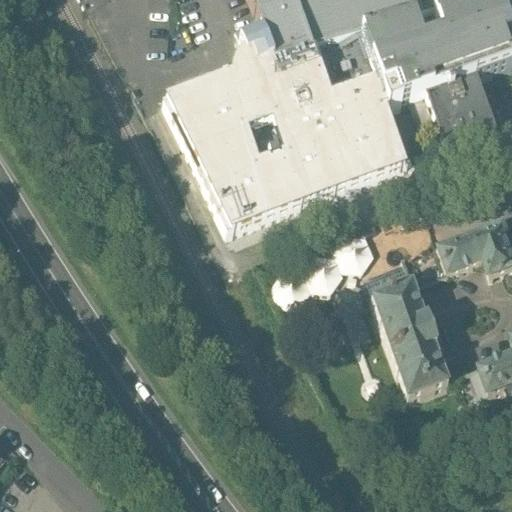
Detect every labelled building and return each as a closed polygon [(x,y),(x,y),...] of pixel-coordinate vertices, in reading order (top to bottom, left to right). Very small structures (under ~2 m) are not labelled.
[(245,0),(256,29),(271,73),(309,62),(308,59),(325,54),(384,36),(384,35),(410,26),(410,27),(459,12),(454,0),(245,0)] [(474,10),(460,16),(459,12),(410,27),(410,26),(384,35),(384,36),(325,54),(308,59),(309,62),(271,73),(256,29),(234,37),(242,62),(237,65),(234,69),(230,75),(230,78),(230,81),(230,85),(161,109),(226,238),(405,174),(385,119),(409,111),(473,87),(511,74),(511,31),(510,27),(511,26),(511,8),(510,3),(505,1),(501,2),(501,1),(474,10)] [(473,87),(409,111),(418,136),(432,131),(451,181),(500,164),(497,157),(498,157),(473,87)] [(511,262),(501,231),(436,255),(446,282),(483,269),(489,285),(511,276),(511,262)] [(307,307),(307,290),(338,290),(338,272),(363,272),(363,246),(335,246),(335,255),(308,255),(308,268),(276,268),(276,307),(307,307)] [(407,287),(367,301),(403,401),(443,386),(430,349),(432,348),(422,322),(420,322),(407,287)] [(511,350),(511,361),(478,374),(488,401),(503,396),(507,406),(511,404),(511,343),(509,344),(511,350)] [(488,401),(478,374),(469,378),(479,405),(488,401)]
